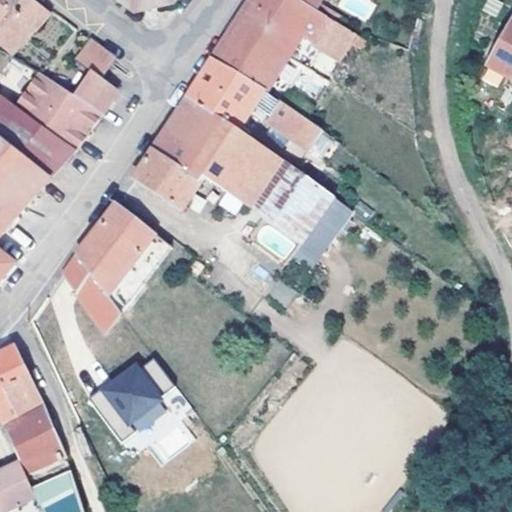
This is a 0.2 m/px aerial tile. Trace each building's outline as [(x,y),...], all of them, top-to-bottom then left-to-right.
[(0,0),(0,26),(15,9),(36,28),(50,13),(32,0),(0,0)] [(39,0),(32,0),(50,13),(52,10),(39,0)] [(175,0),(119,0),(135,11),(174,3),(175,0)] [(300,0),(251,0),(213,58),(265,92),(302,36),(338,59),(352,40),(361,46),(367,37),(359,33),(339,22),(300,0)] [(300,0),(339,22),(344,14),(351,0),(300,0)] [(36,28),(15,9),(0,26),(0,38),(16,52),(36,28)] [(344,14),(339,22),(359,33),(363,25),(344,14)] [(511,23),(489,64),(511,77),(511,23)] [(114,56),(89,38),(75,58),(92,70),(100,76),(114,56)] [(265,92),(213,58),(188,97),(240,131),(265,92)] [(9,60),(1,84),(24,91),(31,67),(9,60)] [(100,76),(92,70),(74,94),(103,113),(117,89),(100,76)] [(74,94),(40,72),(16,105),(76,150),(103,113),(74,94)] [(281,101),(282,101),(311,122),(324,130),(337,113),(294,82),(281,101)] [(0,92),(0,139),(51,179),(76,150),(16,105),(0,92)] [(240,131),(188,97),(135,177),(182,210),(205,176),(250,207),(282,159),(256,142),(240,131)] [(311,122),(282,101),(270,117),(299,137),(311,122)] [(262,133),(256,142),(282,159),(295,168),(301,159),(262,133)] [(0,281),(16,263),(0,250),(0,235),(51,179),(0,139),(0,281)] [(295,168),(282,159),(250,207),(270,220),(303,173),(295,168)] [(303,173),(270,220),(255,241),(285,265),(334,196),(303,173)] [(156,234),(116,203),(77,254),(121,313),(144,284),(128,270),(156,234)] [(172,247),(156,234),(128,270),(144,284),(172,247)] [(77,254),(61,275),(106,333),(121,313),(77,254)] [(15,348),(0,355),(0,421),(1,423),(15,416),(1,386),(28,374),(15,348)] [(178,415),(190,407),(151,353),(88,398),(120,443),(128,437),(138,451),(148,445),(162,465),(196,440),(178,415)] [(28,374),(1,386),(15,416),(1,423),(20,462),(27,476),(66,458),(28,374)] [(71,471),(66,458),(27,476),(33,489),(71,471)] [(20,462),(0,471),(0,511),(43,511),(33,489),(27,476),(20,462)]
